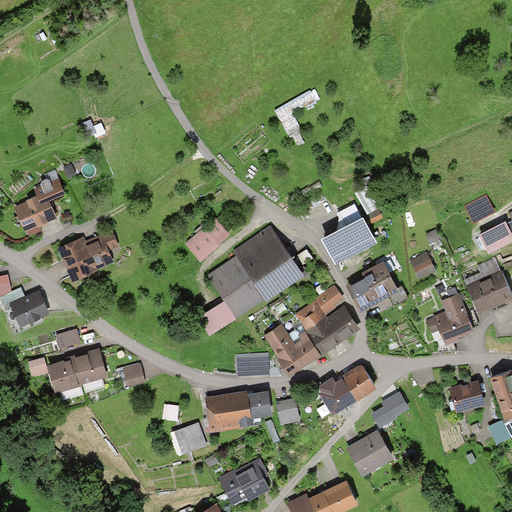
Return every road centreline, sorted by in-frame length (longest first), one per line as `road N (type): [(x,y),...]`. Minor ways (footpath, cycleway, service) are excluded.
road 1 (residential): [(0,251),(99,327),(179,373),(223,382),(359,357)]
road 2 (residential): [(191,138),(305,236),(335,273),(349,300),(359,357)]
road 3 (residential): [(272,511),(401,363)]
road 4 (track): [(127,0),(149,67),(191,138)]
